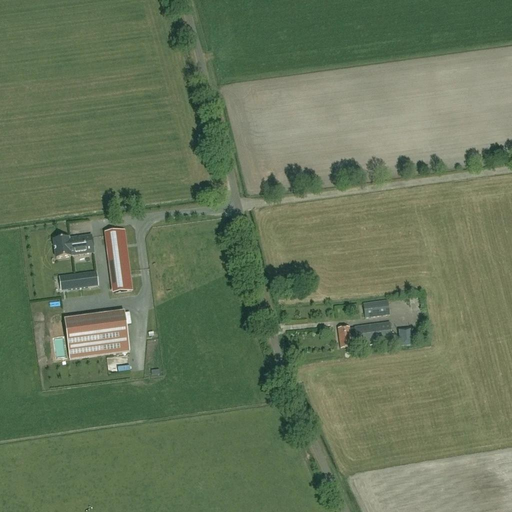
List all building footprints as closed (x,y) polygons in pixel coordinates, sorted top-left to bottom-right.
[(109,244),(125,242),(124,232),(107,234),(109,244)] [(54,241),(55,259),(70,258),(70,257),(93,255),(91,238),(68,240),(68,239),(54,241)] [(109,244),(114,283),(131,281),(125,242),(109,244)] [(59,277),(61,292),(97,287),(95,273),(59,277)] [(131,281),(114,283),(115,293),(132,291),(131,281)] [(412,297),(391,299),(392,313),(413,312),(412,297)] [(365,319),(389,316),(388,302),(363,305),(365,319)] [(124,313),(104,316),(109,355),(129,352),(124,313)] [(104,316),(84,318),(89,358),(109,355),(104,316)] [(89,358),(84,318),(64,321),(69,360),(89,358)] [(338,330),(340,351),(351,350),(351,347),(356,346),(356,348),(392,343),(389,324),(354,328),(354,330),(349,331),(349,328),(338,330)] [(413,347),(411,331),(398,332),(399,348),(413,347)]
